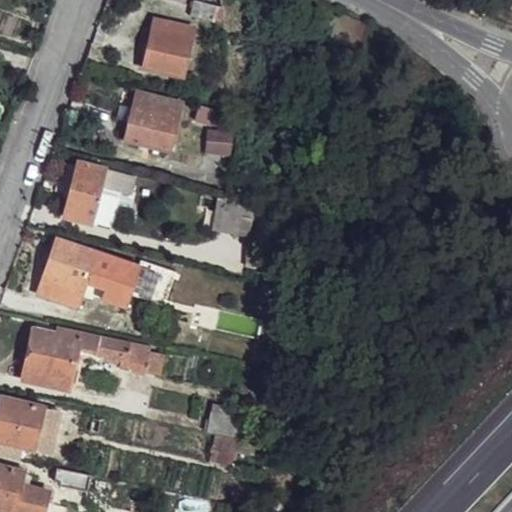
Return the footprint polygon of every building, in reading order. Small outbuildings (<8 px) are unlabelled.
[(198,0),(194,0),(192,13),(214,18),(218,4),(198,0)] [(156,21),(145,69),(183,77),(195,29),(156,21)] [(139,94),(130,140),(173,151),(184,104),(139,94)] [(203,103),(200,120),(217,124),(220,107),(203,103)] [(235,129),(215,130),(215,153),(236,153),(235,129)] [(78,164),(65,216),(94,223),(94,222),(102,189),(120,193),(129,195),(133,193),(138,177),(78,164)] [(120,193),(102,189),(94,222),(112,225),(120,193)] [(257,208),(219,200),(213,230),(239,236),(243,220),(252,221),(254,222),(257,208)] [(252,221),(243,220),(239,236),(249,237),(252,221)] [(59,240),(39,293),(78,308),(88,284),(106,290),(103,299),(115,304),(124,261),(59,240)] [(279,247),(247,243),(245,266),(279,270),(279,247)] [(124,261),(115,304),(128,308),(144,268),(124,261)] [(35,331),(27,371),(44,376),(42,385),(63,389),(73,349),(117,359),(124,360),(128,342),(61,327),(59,336),(35,331)] [(128,342),(124,360),(117,359),(116,364),(128,367),(134,345),(128,342)] [(134,345),(128,367),(143,369),(146,347),(134,345)] [(291,381),(284,406),(307,411),(313,386),(291,381)] [(3,397),(0,408),(0,440),(32,450),(43,408),(3,397)] [(43,408),(32,450),(39,452),(50,411),(43,408)] [(213,411),(212,419),(243,425),(244,417),(213,411)] [(208,418),(204,429),(241,438),(243,425),(212,419),(208,418)] [(0,465),(0,511),(3,511),(38,511),(44,492),(16,484),(19,470),(0,465)] [(67,474),(64,485),(82,490),(86,478),(67,474)]
